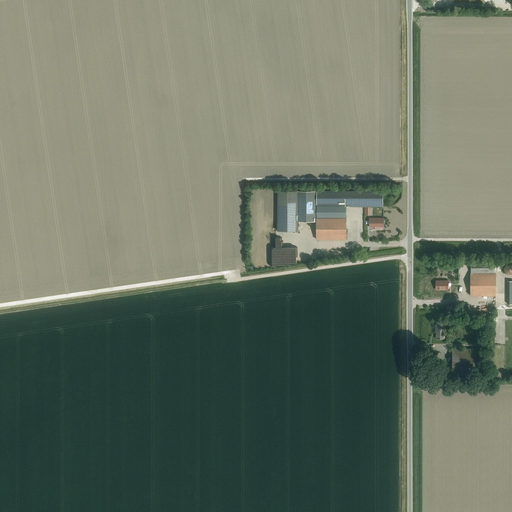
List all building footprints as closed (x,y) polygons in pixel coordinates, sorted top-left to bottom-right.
[(298,221),(298,191),(278,191),(277,231),(298,231),(298,221)] [(316,216),(316,206),(317,191),(298,191),(298,221),(316,221),(316,216)] [(317,191),(316,206),(346,206),(383,206),(383,191),(317,191)] [(346,206),(316,206),(316,216),(317,216),(346,216),(346,206)] [(317,216),(316,239),(346,239),(346,216),(317,216)] [(369,218),(369,227),(375,227),(375,230),(383,230),(383,227),(383,218),(369,218)] [(495,261),(471,261),(471,273),(495,273),(495,261)] [(471,273),(470,273),(470,296),(495,296),(495,273),(471,273)] [(448,289),(448,280),(436,280),(436,290),(448,289)] [(444,331),(444,324),(435,324),(435,332),(436,332),(436,339),(444,339),(444,331)] [(475,373),(475,349),(452,349),(452,373),(475,373)]
